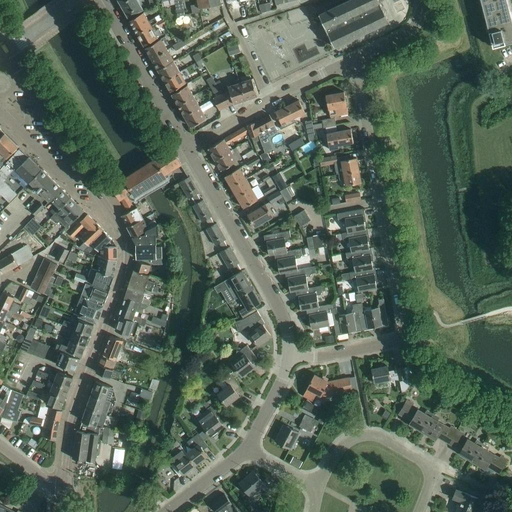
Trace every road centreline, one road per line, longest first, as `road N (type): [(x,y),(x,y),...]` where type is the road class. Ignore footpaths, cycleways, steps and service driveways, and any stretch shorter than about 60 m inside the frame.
road 1 (residential): [(289,355),(397,340),(405,329),(355,57)]
road 2 (secondary): [(62,486),(73,410),(127,256),(81,165)]
road 3 (tertiary): [(187,148),(286,324),(289,355)]
road 4 (residential): [(317,485),(343,440),(380,435),(434,468),(420,511)]
road 5 (unclassified): [(355,57),(187,148)]
road 6 (tertiary): [(100,0),(187,148)]
road 7 (secondary): [(81,165),(5,51)]
